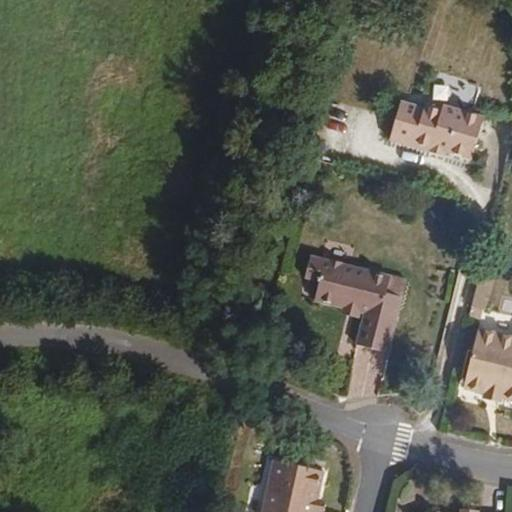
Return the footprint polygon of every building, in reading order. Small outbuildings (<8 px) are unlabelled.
[(477,162),(489,121),(449,109),(448,112),(447,116),(430,111),(429,113),(406,106),(395,143),(436,155),(437,151),(450,154),(477,162)] [(447,116),(448,112),(431,107),(430,111),(447,116)] [(391,298),(396,280),(314,259),(305,301),(347,311),(347,308),(362,312),(361,317),(367,318),(359,349),(391,358),(402,318),(396,317),(400,300),(391,298)] [(482,327),(492,285),(483,283),(472,325),(482,327)] [(402,318),(406,302),(400,300),(396,317),(402,318)] [(362,312),(347,308),(347,311),(345,317),(360,321),(361,317),(362,312)] [(511,343),(480,336),(468,383),(487,388),(485,396),(503,401),(504,396),(511,398),(511,343)] [(485,396),(487,388),(468,383),(466,392),(485,396)] [(503,401),(485,396),(484,402),(502,407),(503,401)] [(316,511),(325,473),(274,461),(262,511),(316,511)]
